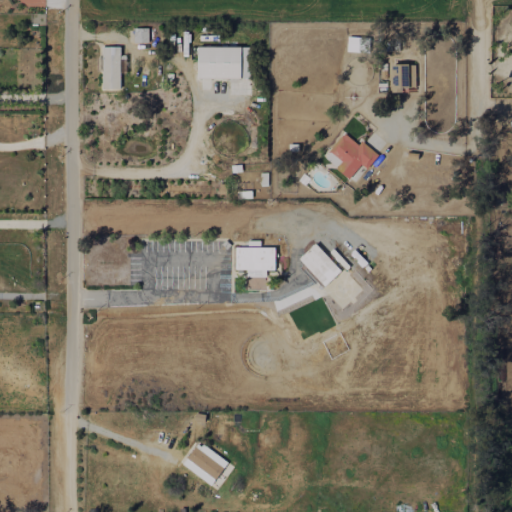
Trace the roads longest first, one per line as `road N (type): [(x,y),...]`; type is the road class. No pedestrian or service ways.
road 1 (residential): [(72,0),(70,511)]
road 2 (residential): [(473,142),(473,0)]
